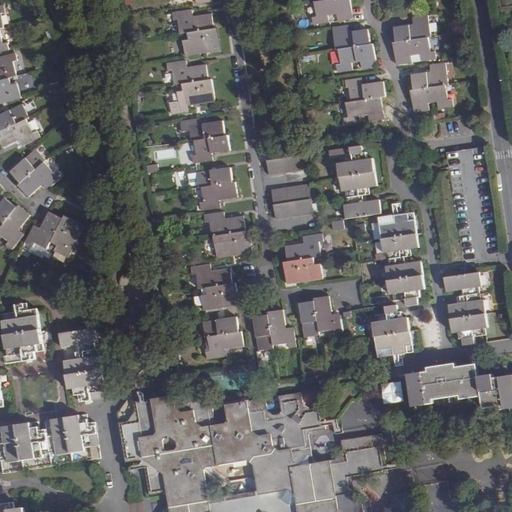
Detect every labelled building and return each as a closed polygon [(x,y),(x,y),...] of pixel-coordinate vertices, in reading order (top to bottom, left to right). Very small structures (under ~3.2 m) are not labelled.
[(350,0),(328,0),(320,1),(315,2),(317,17),(313,18),(314,25),(329,22),(328,16),(337,14),(339,21),(353,19),(350,0)] [(181,34),(189,33),(214,28),(212,14),(194,17),(193,9),(172,12),(174,20),(178,19),(181,34)] [(394,28),(397,42),(429,37),(432,37),(428,15),(412,18),(414,25),(394,28)] [(349,26),(333,28),(336,50),(339,50),(341,64),(337,65),(338,73),(353,70),(352,63),(361,62),(362,69),(377,67),(374,44),(371,45),(369,30),(349,33),(349,26)] [(214,28),(189,33),(190,40),(184,41),(186,56),(221,50),(217,28),(214,28)] [(0,29),(0,51),(10,49),(8,42),(3,43),(0,29)] [(429,37),(397,42),(394,43),(397,65),(413,63),(412,56),(420,55),(421,62),(436,59),(435,52),(431,53),(429,37)] [(0,80),(10,78),(18,76),(14,61),(18,60),(16,53),(0,57),(0,80)] [(175,85),(183,84),(209,80),(206,64),(188,67),(187,60),(167,64),(169,71),(173,70),(175,85)] [(412,75),(414,90),(446,85),(449,85),(446,62),(430,65),(431,72),(412,75)] [(32,76),(22,77),(23,88),(33,87),(32,76)] [(12,85),(10,78),(0,80),(0,103),(22,97),(18,84),(12,85)] [(351,103),(381,98),(386,97),(384,82),(363,85),(362,78),(345,81),(346,87),(349,87),(351,103)] [(209,80),(183,84),(185,90),(178,92),(181,107),(216,101),(213,79),(209,80)] [(446,85),(414,90),(411,90),(414,113),(430,110),(429,103),(438,102),(439,109),(454,107),(452,99),(448,100),(446,85)] [(385,119),(381,98),(351,103),(347,103),(349,118),(345,118),(346,126),(361,124),(360,116),(368,114),(369,122),(385,119)] [(0,115),(0,132),(27,119),(30,118),(24,104),(0,115)] [(192,141),(195,140),(226,136),(224,121),(204,124),(203,118),(184,121),(184,128),(190,127),(192,141)] [(27,119),(0,132),(0,141),(4,149),(21,140),(24,146),(41,137),(38,130),(34,133),(27,119)] [(226,136),(195,140),(198,155),(193,156),(194,164),(214,161),(212,153),(231,150),(228,136),(226,136)] [(348,197),(360,196),(359,189),(363,188),(378,186),(374,158),(368,159),(367,153),(364,153),(363,145),(353,147),(354,155),(341,157),(342,163),(339,163),(344,191),(347,190),(348,197)] [(466,270),(503,264),(503,259),(501,252),(485,146),(448,153),(450,167),(450,170),(466,270)] [(12,171),(22,183),(45,162),(47,160),(37,149),(12,171)] [(306,155),(268,161),(270,176),(308,170),(306,155)] [(44,184),(45,185),(49,189),(64,176),(58,170),(55,173),(45,162),(22,183),(20,184),(30,196),(44,184)] [(149,166),(151,174),(161,171),(159,164),(149,166)] [(200,188),(203,187),(234,182),(231,167),(211,171),(210,165),(190,168),(191,174),(198,173),(200,188)] [(234,182),(203,187),(205,202),(201,203),(202,210),(221,207),(220,200),(238,197),(236,182),(234,182)] [(310,184),(272,190),(277,220),(314,214),(310,184)] [(361,202),(360,196),(348,197),(349,204),(346,204),(348,218),(383,213),(381,200),(365,202),(361,202)] [(0,229),(18,208),(6,198),(0,205),(0,229)] [(20,206),(18,208),(0,229),(0,233),(10,241),(7,245),(13,250),(25,235),(19,230),(31,215),(20,206)] [(48,249),(52,242),(64,219),(50,212),(42,229),(35,226),(26,243),(34,247),(36,244),(48,249)] [(213,236),(215,236),(246,231),(244,216),(226,219),(225,212),(205,215),(206,222),(210,222),(213,236)] [(389,252),(390,260),(402,258),(401,250),(405,250),(419,248),(414,212),(399,215),(395,215),(379,218),(385,253),(389,252)] [(64,219),(52,242),(58,246),(56,251),(69,258),(85,226),(66,216),(64,219)] [(332,231),(344,229),(343,220),(330,222),(332,231)] [(246,231),(215,236),(218,258),(253,252),(250,230),(246,231)] [(286,246),(288,262),(315,258),(322,256),(320,241),(325,241),(324,233),(304,237),(305,243),(286,246)] [(315,258),(288,262),(285,262),(289,284),(324,279),(321,264),(316,265),(315,258)] [(402,258),(390,260),(391,265),(387,266),(392,294),(395,294),(396,300),(407,299),(408,306),(420,304),(419,297),(422,297),(421,290),(427,289),(422,261),(407,263),(403,264),(402,258)] [(199,289),(207,287),(233,284),(230,268),(212,271),(211,264),(192,267),(193,275),(197,274),(199,289)] [(470,301),(466,302),(450,304),(455,333),(459,332),(461,338),(463,338),(464,345),(475,343),(474,336),(486,334),(486,328),(490,327),(485,299),(482,299),(480,286),(483,286),(481,272),(446,278),(448,291),(464,289),(467,288),(468,295),(470,301)] [(233,284),(207,287),(209,295),(203,295),(205,310),(240,305),(237,283),(233,284)] [(315,298),(316,301),(320,332),(335,329),(336,334),(343,332),(340,313),(334,314),(330,295),(315,298)] [(320,332),(316,301),(301,303),(306,337),(321,335),(320,332)] [(17,305),(19,312),(22,312),(22,308),(26,308),(25,304),(17,305)] [(396,354),(400,354),(415,351),(409,316),(404,317),(403,311),(400,311),(399,304),(387,306),(389,313),(376,315),(377,322),(374,322),(380,357),(396,354)] [(22,312),(19,312),(3,315),(9,356),(5,356),(6,363),(26,361),(25,354),(29,353),(44,351),(38,309),(22,312)] [(269,312),(270,315),(275,346),(289,343),(290,348),(297,347),(294,327),(287,328),(284,310),(269,312)] [(275,346),(270,315),(255,317),(260,351),(275,349),(275,346)] [(209,336),(240,332),(237,317),(204,322),(206,337),(209,336)] [(68,375),(103,369),(101,356),(98,356),(96,344),(99,343),(97,329),(62,334),(64,348),(83,345),(84,352),(85,359),(82,359),(66,362),(68,375)] [(243,331),(240,332),(209,336),(212,351),(207,352),(208,359),(228,356),(227,349),(245,346),(243,331)] [(482,395),(479,375),(478,363),(457,366),(457,363),(429,367),(430,371),(409,374),(414,405),(435,402),(434,398),(462,394),(462,398),(482,395)] [(105,384),(103,369),(68,375),(70,390),(75,389),(76,395),(87,393),(91,393),(103,391),(102,384),(105,384)] [(494,373),(479,375),(482,395),(484,407),(499,404),(499,409),(511,406),(511,374),(495,377),(494,373)] [(400,382),(380,384),(382,403),(402,401),(400,382)] [(104,398),(103,391),(91,393),(92,400),(104,398)] [(163,398),(157,399),(136,402),(138,412),(131,420),(127,422),(133,461),(139,461),(145,467),(150,495),(162,493),(169,498),(170,503),(170,504),(171,510),(169,511),(364,511),(363,504),(356,498),(355,495),(346,496),(343,494),(342,489),(338,486),(342,481),(354,479),(356,475),(369,473),(372,476),(388,473),(382,433),(378,434),(372,435),(360,437),(354,438),(351,438),(343,449),(336,459),(328,460),(322,461),(313,463),(309,434),(311,431),(326,428),(322,407),(311,409),(304,405),(302,393),(280,396),(281,402),(283,411),(280,414),(275,415),(270,416),(263,412),(268,405),(267,398),(237,403),(231,404),(227,405),(230,420),(227,423),(223,430),(217,431),(214,429),(213,426),(212,417),(215,416),(214,408),(210,405),(205,402),(192,392),(185,394),(172,396),(166,397),(163,398)] [(269,410),(268,405),(263,412),(270,416),(275,415),(269,410)] [(102,458),(97,425),(93,426),(94,429),(90,430),(89,423),(88,420),(82,421),(81,416),(67,418),(74,462),(102,458)] [(74,462),(67,418),(53,420),(56,436),(56,439),(50,440),(42,441),(41,438),(39,427),(33,428),(33,423),(18,425),(26,470),(74,462)] [(133,461),(127,422),(120,423),(127,462),(133,461)] [(5,473),(26,470),(18,425),(4,427),(7,444),(0,445),(1,447),(5,473)] [(50,440),(49,437),(48,433),(44,433),(45,437),(41,438),(42,441),(50,440)] [(342,440),(343,449),(351,438),(342,440)] [(353,482),(354,479),(342,481),(338,486),(342,489),(343,494),(346,496),(355,495),(353,482)] [(410,488),(398,490),(392,499),(393,511),(394,511),(416,511),(421,506),(419,495),(410,488)]
